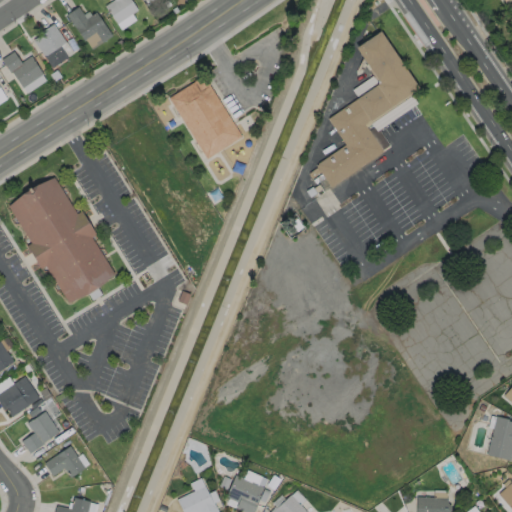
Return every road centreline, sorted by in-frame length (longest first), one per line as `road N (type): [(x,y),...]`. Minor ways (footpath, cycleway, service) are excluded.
road 1 (secondary): [(236,0),(0,154)]
road 2 (primary): [(402,0),(511,160)]
